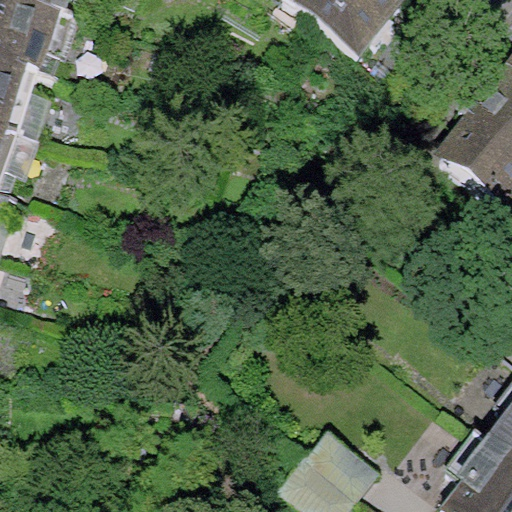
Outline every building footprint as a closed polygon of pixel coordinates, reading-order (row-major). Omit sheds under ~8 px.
[(64,25),(72,0),(0,0),(0,3),(57,23),(64,25)] [(290,0),(284,9),(357,66),(368,51),(370,49),(374,53),(393,30),(388,26),(400,10),(386,0),(290,0)] [(386,0),(400,10),(408,0),(386,0)] [(0,70),(37,83),(57,23),(0,3),(0,70)] [(0,136),(17,142),(37,83),(0,70),(0,136)] [(511,78),(503,90),(498,96),(486,87),(459,122),(471,131),(440,171),(503,219),(511,225),(511,78)] [(0,194),(17,142),(0,136),(0,194)] [(511,225),(503,219),(482,246),(511,268),(511,225)] [(511,393),(495,416),(511,429),(511,432),(493,457),(511,471),(511,393)] [(137,436),(180,439),(183,411),(141,406),(137,436)] [(511,511),(511,471),(493,457),(474,442),(446,479),(465,494),(450,511),(511,511)] [(307,470),(354,507),(376,480),(329,443),(307,470)] [(299,511),(350,511),(354,507),(307,470),(303,467),(280,496),(299,511)]
